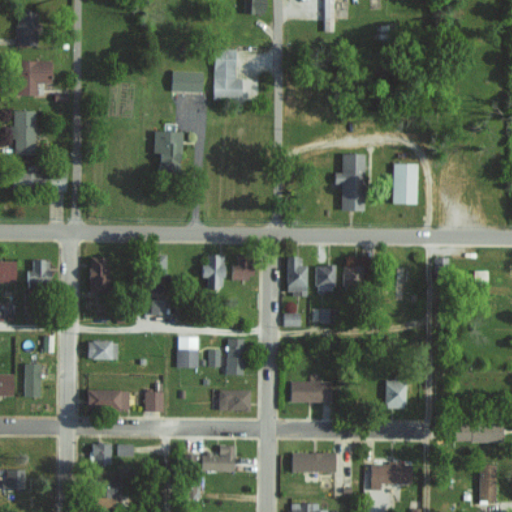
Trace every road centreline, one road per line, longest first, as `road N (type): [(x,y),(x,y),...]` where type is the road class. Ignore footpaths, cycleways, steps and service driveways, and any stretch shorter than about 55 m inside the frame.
road 1 (residential): [(264,511),(276,151),(271,0)]
road 2 (secondary): [(511,236),(0,232)]
road 3 (residential): [(437,429),(0,424)]
road 4 (residential): [(65,511),(69,232)]
road 5 (residential): [(69,232),(77,0)]
